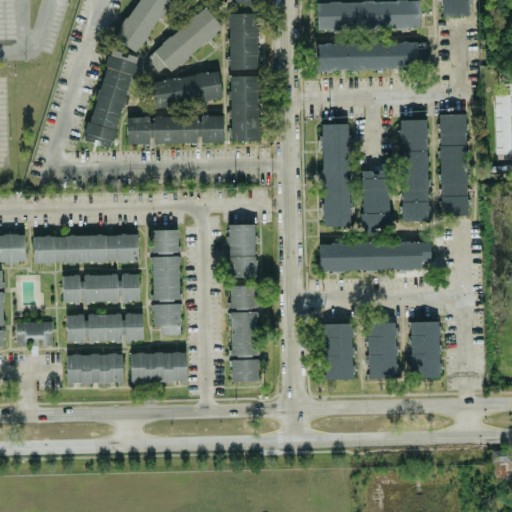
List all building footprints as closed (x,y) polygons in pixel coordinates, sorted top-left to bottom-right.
[(167,0),(134,0),(113,36),(136,51),(167,0)] [(316,0),(316,27),(417,27),(417,0),(316,0)] [(466,0),(441,0),(441,15),(466,15),(466,0)] [(168,68),(222,28),(206,6),(144,52),(157,70),(165,64),(168,68)] [(257,11),(227,11),(227,67),(257,67),(257,11)] [(426,67),(426,40),(314,42),(314,69),(426,67)] [(113,145),(134,54),(106,47),(85,139),(113,145)] [(151,77),(154,105),(221,98),(217,70),(151,77)] [(228,74),(229,139),(258,139),(258,74),(228,74)] [(509,92),(494,92),(494,153),(509,153),(509,92)] [(465,112),(437,112),(438,213),(466,213),(465,112)] [(222,140),(222,114),(126,115),(126,142),(222,140)] [(400,219),(427,219),(426,117),(398,117),(400,219)] [(320,123),(320,224),(350,224),(350,122),(320,123)] [(359,169),(360,228),(389,228),(388,169),(359,169)] [(255,275),(255,221),(227,221),(227,275),(255,275)] [(149,227),(151,324),(159,324),(159,333),(179,333),(177,227),(149,227)] [(0,345),(3,345),(1,261),(24,261),(24,231),(0,231),(0,345)] [(137,260),(137,232),(32,233),(32,261),(137,260)] [(429,268),(428,239),(318,240),(318,269),(429,268)] [(61,272),(61,301),(137,300),(137,272),(61,272)] [(227,284),(228,356),(229,356),(229,380),(258,379),(257,356),(256,283),(227,284)] [(64,311),(65,340),(141,340),(141,311),(64,311)] [(15,343),(51,343),(51,319),(15,319),(15,343)] [(397,376),(396,319),(364,320),(365,376),(397,376)] [(439,319),(408,319),(408,375),(439,375),(439,319)] [(321,377),(352,377),(352,321),(321,321),(321,377)] [(185,349),(129,349),(129,381),(185,381),(185,349)] [(65,382),(121,382),(121,351),(65,351),(65,382)] [(510,447),(491,448),(491,478),(511,478),(510,447)]
